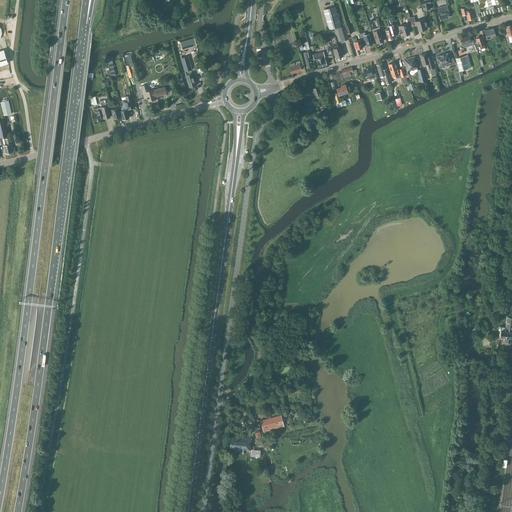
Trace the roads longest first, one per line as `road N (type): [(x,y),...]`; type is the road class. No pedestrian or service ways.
road 1 (motorway): [(66,0),(0,494)]
road 2 (motorway): [(17,511),(81,36)]
road 3 (unclassified): [(202,511),(251,162),(259,126),(274,107),(272,88)]
road 4 (primary): [(188,511),(239,112)]
road 5 (unclassified): [(85,140),(92,167),(40,496),(45,511)]
road 6 (tertiary): [(272,88),(511,17)]
road 7 (track): [(235,396),(258,354),(247,320),(261,253),(334,198)]
road 8 (track): [(33,156),(11,59),(17,0)]
road 9 (track): [(492,302),(511,154)]
road 10 (tertiary): [(85,140),(224,98)]
